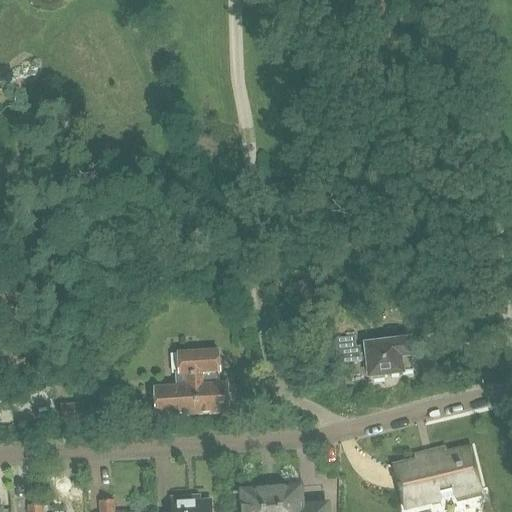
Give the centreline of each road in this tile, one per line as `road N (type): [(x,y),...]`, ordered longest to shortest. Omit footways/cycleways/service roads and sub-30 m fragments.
road 1 (residential): [(0,458),(279,446),(511,392)]
road 2 (track): [(473,0),(511,347)]
